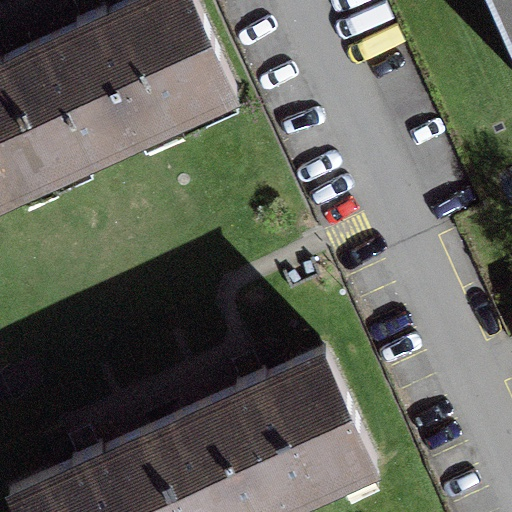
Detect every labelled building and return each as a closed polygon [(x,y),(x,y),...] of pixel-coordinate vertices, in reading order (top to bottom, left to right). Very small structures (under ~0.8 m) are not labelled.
[(3,55),(53,164),(234,83),(196,0),(125,0),(102,11),(3,55)] [(511,0),(500,0),(511,26),(511,0)] [(0,188),(53,164),(3,55),(0,56),(0,188)] [(148,424),(188,511),(245,511),(375,453),(325,344),(252,377),(148,424)] [(188,511),(148,424),(95,448),(11,486),(23,511),(188,511)]
